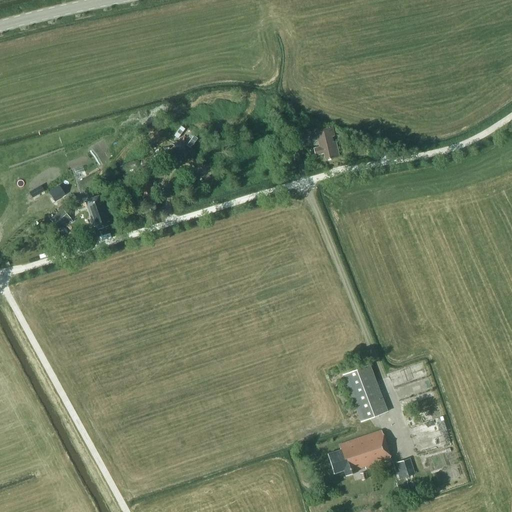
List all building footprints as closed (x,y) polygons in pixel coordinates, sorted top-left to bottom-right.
[(317,155),(324,154),(325,159),(340,155),(337,141),(333,142),(332,136),(335,135),(334,127),(317,131),(321,147),(315,149),(317,155)] [(300,153),(292,156),(296,166),(304,164),(300,153)] [(120,167),(123,173),(136,166),(134,161),(120,167)] [(156,208),(153,197),(156,196),(150,180),(135,185),(140,201),(137,202),(141,213),(156,208)] [(110,222),(100,195),(85,200),(94,227),(96,226),(98,230),(108,226),(107,222),(110,222)] [(62,210),(51,220),(61,229),(71,218),(62,210)] [(385,411),(367,364),(341,374),(359,421),(385,411)] [(390,459),(380,429),(337,443),(339,450),(327,454),(333,473),(342,470),(343,474),(357,470),(357,469),(365,466),(365,467),(390,459)] [(410,457),(398,461),(401,471),(398,472),(400,478),(415,473),(410,457)]
